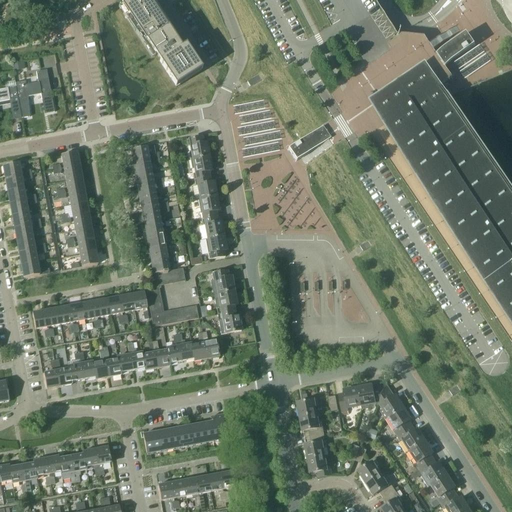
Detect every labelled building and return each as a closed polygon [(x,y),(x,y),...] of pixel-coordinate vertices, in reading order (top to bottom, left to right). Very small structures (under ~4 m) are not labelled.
[(148,0),(128,0),(120,5),(173,86),(199,68),(185,46),(180,49),(148,0)] [(34,68),(45,66),(44,60),(33,62),(34,68)] [(511,188),(449,96),(448,95),(448,96),(440,84),(430,69),(422,75),(421,76),(420,76),(414,80),(405,86),(402,89),(398,91),(390,97),(382,102),(381,103),(374,108),(383,122),(387,129),(416,176),(440,213),(511,324),(511,188)] [(54,111),(48,78),(46,70),(36,72),(38,83),(26,85),(25,81),(15,83),(21,117),(22,119),(29,117),(27,97),(40,95),(41,101),(44,100),(46,112),(54,111)] [(15,118),(21,117),(15,83),(15,87),(0,90),(0,102),(9,101),(10,106),(12,106),(15,118)] [(206,143),(204,143),(203,138),(186,141),(187,147),(190,147),(191,152),(188,152),(190,161),(208,157),(206,143)] [(151,161),(159,159),(158,155),(155,155),(153,147),(146,148),(130,151),(132,164),(148,161),(151,160),(151,161)] [(63,169),(79,166),(77,153),(61,156),(63,169)] [(194,169),(196,180),(210,178),(209,172),(211,172),(208,157),(190,161),(192,169),(194,169)] [(134,176),(151,173),(148,161),(132,164),(134,176)] [(23,177),(31,175),(30,171),(23,172),(20,171),(18,164),(2,167),(5,180),(21,177),(23,176),(23,177)] [(65,181),(81,178),(79,166),(63,169),(65,181)] [(137,188),(153,185),(151,173),(134,176),(137,188)] [(7,192),(23,189),(21,177),(5,180),(7,192)] [(68,193),(84,190),(81,178),(65,181),(68,193)] [(197,200),(198,201),(216,197),(213,183),(211,183),(210,178),(196,180),(197,186),(192,187),(194,200),(194,201),(197,200)] [(139,201),(155,198),(153,185),(137,188),(139,201)] [(9,204),(25,201),(23,189),(7,192),(9,204)] [(70,206),(86,203),(84,190),(68,193),(70,206)] [(200,214),(201,221),(217,217),(216,212),(218,212),(216,197),(198,201),(199,209),(201,209),(202,214),(200,214)] [(141,213),(168,208),(167,204),(160,205),(160,204),(156,205),(155,198),(139,201),(141,213)] [(11,217),(28,214),(25,201),(9,204),(11,217)] [(72,218),(88,215),(86,203),(70,206),(72,218)] [(144,225),(160,222),(158,215),(161,214),(168,212),(168,208),(141,213),(144,225)] [(14,229),(30,226),(28,214),(11,217),(14,229)] [(74,231),(90,228),(88,215),(72,218),(74,231)] [(201,241),(223,237),(220,223),(218,223),(217,217),(201,221),(202,226),(199,227),(201,240),(201,241)] [(146,238),(162,235),(160,222),(144,225),(146,238)] [(16,241),(32,238),(30,226),(14,229),(16,241)] [(67,245),(93,240),(90,228),(74,231),(76,241),(74,242),(72,239),(66,241),(67,245)] [(148,250),(164,247),(163,240),(166,238),(173,237),(172,233),(164,234),(164,235),(162,235),(146,238),(148,250)] [(224,252),(226,251),(223,237),(201,241),(205,240),(206,249),(209,248),(210,254),(207,254),(209,260),(225,257),(224,252)] [(18,254),(34,251),(32,238),(16,241),(18,254)] [(79,255),(95,252),(93,240),(67,245),(67,249),(77,247),(79,255)] [(169,259),(177,257),(176,253),(169,254),(166,253),(164,247),(148,250),(151,262),(167,259),(169,259)] [(21,266),(37,263),(34,251),(18,254),(21,266)] [(81,268),(97,265),(95,252),(79,255),(81,268)] [(153,275),(154,274),(161,273),(168,272),(169,271),(167,259),(151,262),(153,275)] [(23,278),(39,275),(37,263),(21,266),(23,278)] [(182,269),(175,270),(178,282),(184,281),(184,282),(185,282),(182,269)] [(169,271),(168,272),(171,284),(178,282),(175,270),(169,271)] [(168,272),(161,273),(164,285),(171,284),(168,272)] [(231,276),(228,277),(228,272),(211,275),(212,281),(215,281),(217,294),(213,295),(213,296),(233,292),(231,276)] [(157,286),(164,285),(161,273),(154,274),(157,287),(157,286)] [(160,296),(159,290),(146,293),(147,298),(160,296)] [(216,309),(217,316),(235,312),(234,308),(236,307),(233,292),(213,296),(216,309)] [(131,296),(134,312),(146,309),(143,293),(131,296)] [(121,314),(134,312),(131,296),(118,298),(121,314)] [(161,302),(160,296),(147,298),(148,304),(161,302)] [(109,316),(121,314),(118,298),(106,300),(109,316)] [(97,318),(109,316),(106,300),(94,302),(97,318)] [(84,321),(97,318),(94,302),(81,305),(84,321)] [(72,323),(84,321),(81,305),(69,307),(72,323)] [(60,325),(72,323),(69,307),(57,309),(60,325)] [(195,307),(189,308),(191,321),(197,319),(195,307)] [(149,310),(153,328),(165,325),(163,313),(162,308),(149,310)] [(189,308),(182,310),(184,322),(191,321),(189,308)] [(47,327),(60,325),(57,309),(44,312),(47,327)] [(182,310),(176,311),(178,323),(184,322),(182,310)] [(176,311),(169,312),(171,324),(178,323),(176,311)] [(35,330),(47,327),(44,312),(32,314),(35,330)] [(165,325),(171,324),(169,312),(163,313),(165,325)] [(235,312),(217,316),(218,321),(222,321),(225,335),(241,332),(238,316),(236,316),(235,312)] [(203,342),(206,360),(219,358),(216,342),(207,343),(205,333),(201,334),(203,342)] [(194,362),(206,360),(203,342),(201,334),(197,335),(198,341),(197,345),(191,346),(191,344),(190,344),(194,362)] [(194,362),(190,344),(184,345),(182,342),(180,335),(176,336),(178,344),(181,362),(193,360),(194,363),(194,362)] [(169,365),(181,362),(178,344),(176,336),(172,337),(173,343),(172,347),(166,349),(169,367),(169,365)] [(169,367),(166,349),(166,351),(160,352),(158,349),(156,342),(152,343),(153,351),(154,353),(157,369),(169,367)] [(145,372),(141,353),(136,354),(135,350),(132,350),(131,344),(127,345),(132,371),(144,369),(144,372),(145,372)] [(120,374),(132,371),(127,345),(126,345),(128,355),(117,358),(117,360),(120,374)] [(145,372),(157,369),(154,353),(142,355),(142,353),(141,353),(145,372)] [(120,376),(120,374),(117,360),(117,358),(116,358),(117,360),(104,362),(108,378),(120,376)] [(95,381),(96,381),(92,362),(80,364),(83,381),(95,378),(95,381)] [(108,378),(104,362),(93,365),(92,362),(96,381),(108,378)] [(71,383),(83,381),(80,364),(67,367),(68,370),(71,383)] [(71,385),(71,383),(68,370),(67,367),(68,369),(56,371),(59,388),(71,385)] [(46,390),(59,388),(56,371),(43,374),(46,390)] [(0,403),(8,402),(5,382),(0,382),(0,403)] [(372,386),(358,388),(361,406),(362,410),(375,408),(375,407),(386,385),(372,388),(372,386)] [(388,419),(404,409),(395,396),(394,397),(386,385),(375,407),(380,406),(388,419)] [(348,409),(361,406),(358,388),(343,391),(344,393),(338,394),(341,413),(343,412),(343,416),(348,415),(347,412),(348,411),(348,409)] [(331,412),(338,411),(335,396),(328,398),(331,412)] [(300,418),(317,415),(315,407),(319,406),(318,400),(297,404),(300,418)] [(397,437),(413,427),(409,421),(411,420),(404,409),(388,419),(395,429),(393,431),(397,437)] [(310,438),(324,435),(322,422),(318,422),(317,415),(300,418),(302,432),(309,431),(310,438)] [(218,441),(226,440),(221,416),(210,418),(211,426),(202,427),(201,424),(198,425),(198,428),(189,430),(188,427),(184,427),(185,430),(176,432),(175,429),(171,430),(172,433),(163,435),(162,432),(158,432),(159,435),(149,437),(149,434),(142,435),(146,455),(147,455),(146,453),(152,452),(152,454),(160,452),(160,450),(165,449),(165,451),(173,450),(173,448),(178,447),(178,449),(186,447),(186,445),(191,444),(192,446),(200,445),(199,443),(205,442),(205,444),(213,442),(213,440),(218,439),(218,441)] [(410,452),(425,442),(417,430),(415,431),(413,427),(397,437),(400,442),(402,441),(410,452)] [(307,460),(325,457),(323,448),(326,448),(324,435),(310,438),(311,444),(305,446),(307,460)] [(419,471),(435,461),(431,455),(433,454),(425,442),(410,452),(417,463),(415,465),(419,471)] [(354,462),(360,448),(353,445),(348,459),(354,462)] [(95,450),(100,476),(104,475),(102,469),(103,465),(110,464),(107,448),(95,450)] [(360,448),(354,462),(361,464),(366,451),(360,448)] [(95,477),(100,476),(95,450),(82,452),(86,471),(86,468),(92,467),(94,470),(95,477)] [(76,483),(80,482),(78,476),(80,475),(79,472),(86,471),(82,452),(82,455),(71,457),(76,483)] [(61,475),(58,457),(46,459),(49,475),(49,477),(50,485),(55,484),(53,478),(54,474),(60,473),(61,475)] [(76,483),(71,457),(58,459),(58,457),(61,475),(68,474),(70,477),(71,484),(76,483)] [(325,457),(307,460),(310,474),(331,470),(329,464),(326,464),(325,457)] [(36,477),(49,475),(46,459),(33,461),(37,480),(36,477)] [(366,484),(380,475),(376,468),(379,466),(375,460),(358,472),(366,484)] [(30,481),(37,480),(33,461),(33,464),(21,466),(24,482),(25,484),(26,492),(31,492),(29,485),(30,481)] [(432,486),(447,476),(439,464),(437,465),(435,461),(419,471),(422,476),(424,474),(432,486)] [(12,484),(9,466),(0,467),(0,484),(11,482),(12,484)] [(24,482),(21,466),(9,468),(9,466),(12,484),(24,482)] [(219,474),(222,490),(235,488),(232,472),(219,474)] [(210,493),(222,490),(219,474),(207,477),(210,493)] [(383,499),(399,489),(398,487),(394,490),(388,479),(385,481),(380,475),(366,484),(373,496),(379,492),(383,499)] [(441,505),(457,495),(453,489),(455,488),(447,476),(432,486),(439,497),(437,499),(441,505)] [(202,494),(210,493),(207,477),(195,479),(199,505),(204,504),(202,494)] [(195,506),(199,505),(195,479),(182,481),(185,497),(191,496),(192,500),(194,499),(195,506)] [(173,499),(185,497),(182,481),(170,483),(173,499)] [(160,502),(173,499),(170,483),(157,486),(160,502)] [(383,511),(403,511),(404,511),(400,505),(403,503),(396,493),(400,491),(399,489),(383,499),(387,505),(381,509),(383,511)] [(448,511),(467,511),(469,511),(461,498),(459,499),(457,495),(441,505),(444,509),(446,508),(448,511)] [(106,509),(106,511),(119,511),(118,507),(112,508),(109,505),(108,498),(104,499),(106,509)] [(418,503),(414,506),(418,511),(422,510),(418,503)]
